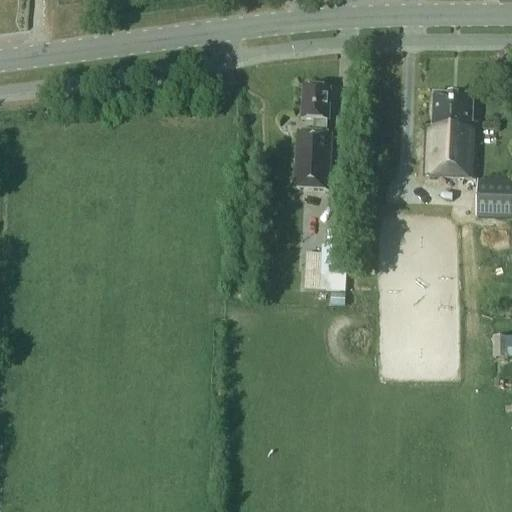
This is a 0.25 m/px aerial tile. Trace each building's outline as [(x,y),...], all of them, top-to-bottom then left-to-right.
[(328,122),(330,91),(304,90),(302,121),(314,121),(313,135),(297,134),(295,191),(328,193),(331,136),(326,136),(326,122),(328,122)] [(424,180),(470,182),(476,183),(476,176),(478,124),(472,124),(473,98),(434,96),(433,128),(426,128),(424,180)] [(347,161),(355,161),(355,150),(347,149),(347,161)] [(511,184),(477,183),(475,219),(511,220),(511,184)] [(321,248),(320,276),(320,293),(346,294),(346,277),(342,277),(343,249),(321,248)] [(346,296),(331,295),(330,307),(345,308),(346,296)] [(493,360),(507,359),(507,339),(493,340),(493,360)]
